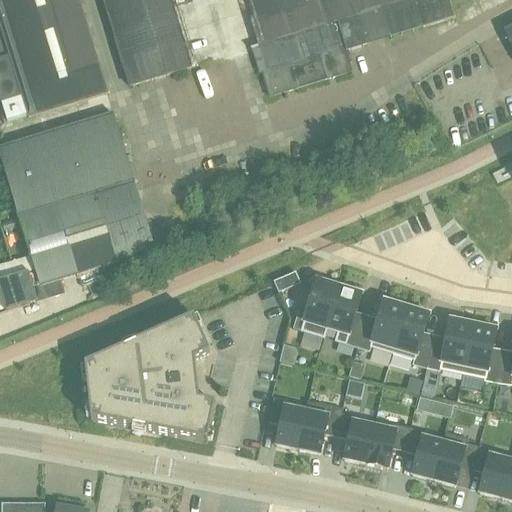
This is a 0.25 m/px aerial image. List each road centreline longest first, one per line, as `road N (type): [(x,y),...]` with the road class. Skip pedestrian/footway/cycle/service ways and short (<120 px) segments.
road 1 (residential): [(371,511),(0,438)]
road 2 (residential): [(511,303),(332,251)]
